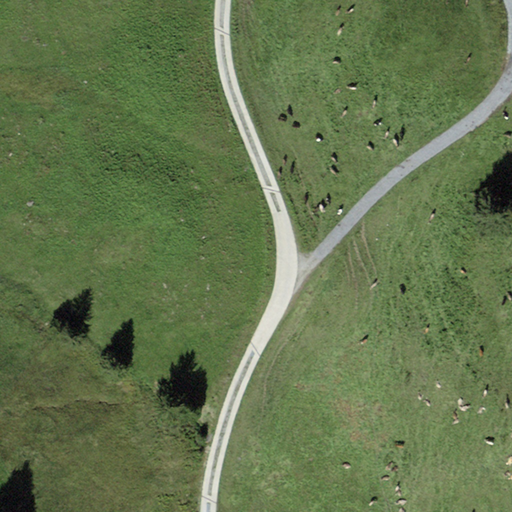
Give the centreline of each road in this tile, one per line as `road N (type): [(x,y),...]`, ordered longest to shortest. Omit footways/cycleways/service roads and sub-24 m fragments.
road 1 (track): [(209,511),(217,446),(288,255),(233,95),(222,0)]
road 2 (track): [(283,285),(397,176),(484,114),(511,72)]
